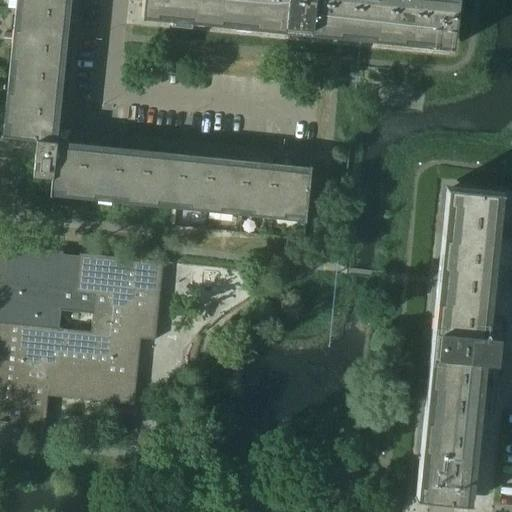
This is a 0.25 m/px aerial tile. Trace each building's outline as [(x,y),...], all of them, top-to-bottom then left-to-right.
[(50,196),(52,196),(52,193),(179,206),(179,202),(191,204),(191,207),(221,210),(222,207),(255,210),(254,213),(285,216),(285,213),(305,215),(304,222),(306,222),(311,166),(310,166),(309,172),(51,146),(65,0),(22,0),(21,9),(18,9),(5,135),(2,135),(2,136),(37,140),(33,176),(35,176),(52,178),(50,196)] [(142,0),(141,16),(143,16),(143,15),(451,46),(451,48),(452,48),(457,0),(142,0)] [(4,33),(3,43),(12,43),(12,33),(4,33)] [(447,187),(416,495),(414,495),(414,497),(470,502),(470,501),(469,501),(480,391),(484,391),(486,377),(501,378),(506,319),(492,317),(493,304),(488,303),(500,193),(501,193),(502,191),(446,186),(446,187),(447,187)] [(0,410),(11,412),(8,436),(44,439),(44,438),(42,438),(45,410),(47,410),(48,393),(133,402),(133,404),(134,404),(138,365),(128,364),(129,356),(133,356),(134,346),(130,345),(131,337),(155,340),(155,339),(153,338),(155,311),(158,311),(160,290),(158,290),(160,262),(163,262),(163,261),(118,257),(118,259),(81,256),(81,253),(80,253),(80,256),(63,254),(63,251),(62,251),(61,254),(0,247),(0,410)]
